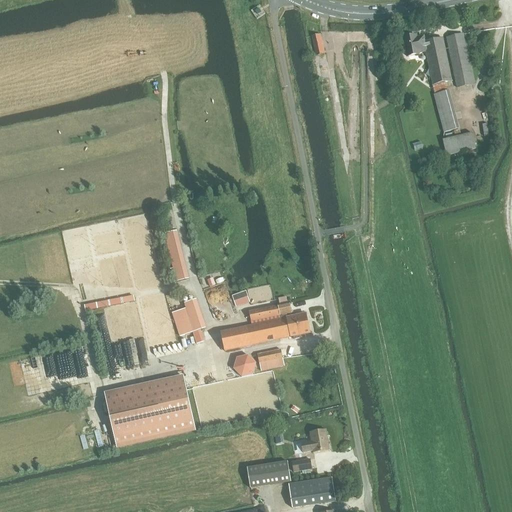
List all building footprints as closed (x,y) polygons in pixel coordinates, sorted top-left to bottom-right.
[(317,56),(325,55),(320,35),(312,36),(317,56)] [(457,88),(474,85),(464,35),(447,38),(457,88)] [(427,51),(434,85),(436,94),(447,91),(446,83),(452,82),(443,39),(425,42),(424,37),(417,39),(417,36),(404,39),(408,57),(419,55),(419,52),(427,51)] [(457,120),(442,124),(444,133),(459,129),(457,120)] [(446,156),(476,150),(473,134),(443,140),(446,156)] [(177,231),(165,234),(173,269),(171,269),(174,283),(176,282),(189,279),(177,231)] [(252,326),(221,332),(225,351),(294,337),(294,339),(301,338),(300,335),(310,333),(307,315),(288,318),(287,314),(292,313),(290,303),(288,303),(286,297),(279,299),(280,305),(278,305),(278,306),(249,312),(252,326)] [(248,298),(234,303),(236,308),(250,303),(248,298)] [(197,300),(185,304),(186,308),(173,313),(180,336),(194,333),(202,330),(206,329),(197,300)] [(201,331),(193,333),(197,344),(205,342),(201,331)] [(279,359),(283,359),(281,350),(258,354),(261,371),(280,367),(279,359)] [(237,357),(234,369),(242,378),(254,375),(257,364),(249,355),(237,357)] [(105,393),(117,449),(196,432),(183,375),(105,393)] [(312,442),(301,443),(303,454),(313,452),(314,453),(330,450),(326,431),(310,433),(311,440),(312,442)] [(282,434),(275,435),(277,444),(283,443),(282,434)] [(310,460),(293,463),(295,473),(302,471),(303,474),(311,473),(310,470),(312,470),(310,460)] [(274,464),(267,465),(271,485),(291,482),(288,462),(274,464)] [(332,478),(289,485),(293,508),(336,502),(332,478)]
